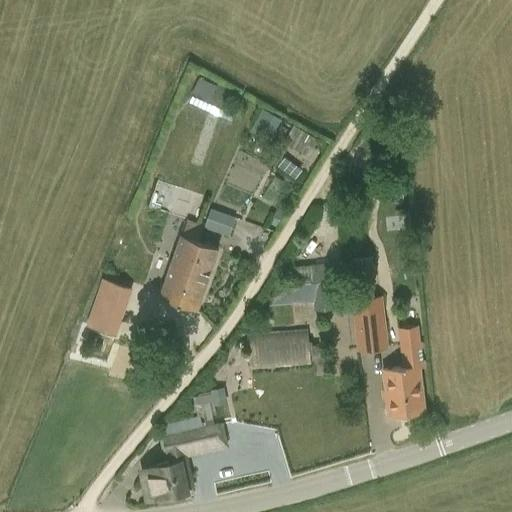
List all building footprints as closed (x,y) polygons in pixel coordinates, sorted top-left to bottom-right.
[(217,86),(199,77),(192,92),(210,101),(217,86)] [(269,141),(282,118),(263,108),(250,130),(269,141)] [(283,143),(309,158),(320,138),(294,123),(283,143)] [(236,216),(210,207),(204,226),(229,235),(236,216)] [(186,220),(181,235),(180,235),(159,296),(197,310),(219,248),(199,241),(204,227),(186,220)] [(290,284),(282,284),(270,304),(314,301),(314,309),(336,308),(333,280),(330,281),(329,263),(289,266),(290,284)] [(102,277),(85,324),(116,335),(132,288),(102,277)] [(388,347),(382,294),(351,298),(357,351),(388,347)] [(422,410),(418,367),(425,366),(425,359),(423,359),(422,348),(423,348),(423,341),(421,341),(419,324),(398,327),(403,366),(385,368),(385,371),(384,371),(389,413),(422,410)] [(311,364),(308,329),(246,335),(250,370),(311,364)] [(211,393),(192,397),(195,408),(202,407),(201,403),(212,401),(213,405),(214,405),(227,403),(224,387),(210,389),(211,393)] [(228,445),(223,421),(198,426),(197,421),(163,428),(169,459),(157,462),(158,467),(149,469),(155,498),(187,491),(186,491),(192,489),(184,454),(228,445)]
